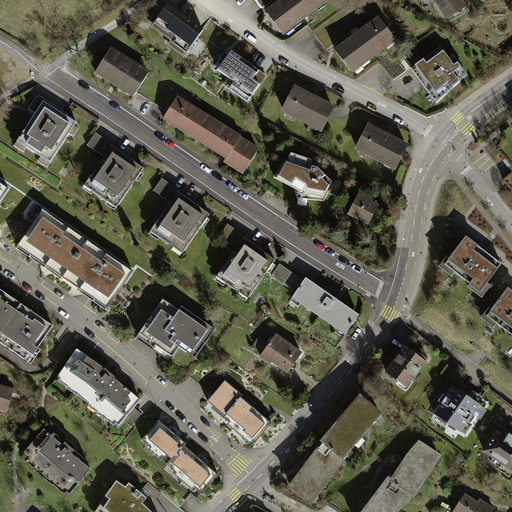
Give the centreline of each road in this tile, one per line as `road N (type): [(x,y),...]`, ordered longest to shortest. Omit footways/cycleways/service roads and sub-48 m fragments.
road 1 (residential): [(396,294),(233,196),(55,74)]
road 2 (residential): [(253,480),(123,353),(0,260)]
road 3 (residential): [(202,0),(289,61),(441,144)]
road 4 (tertiary): [(392,306),(253,480)]
road 5 (tertiary): [(441,144),(416,191),(396,294)]
